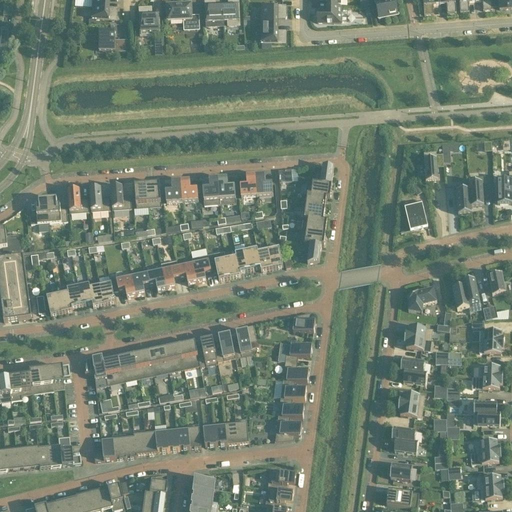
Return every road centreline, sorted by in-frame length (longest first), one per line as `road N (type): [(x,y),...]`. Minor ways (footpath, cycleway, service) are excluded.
road 1 (residential): [(0,219),(49,184),(342,160),(331,281)]
road 2 (residential): [(303,0),(310,37),(511,24)]
road 3 (residential): [(331,281),(313,273),(105,318)]
road 4 (residential): [(368,511),(398,282)]
road 5 (residential): [(112,352),(328,305)]
road 6 (residential): [(183,466),(0,503)]
road 7 (residential): [(328,305),(308,452)]
road 8 (residential): [(511,230),(409,254),(388,274)]
road 9 (residential): [(308,452),(183,466)]
